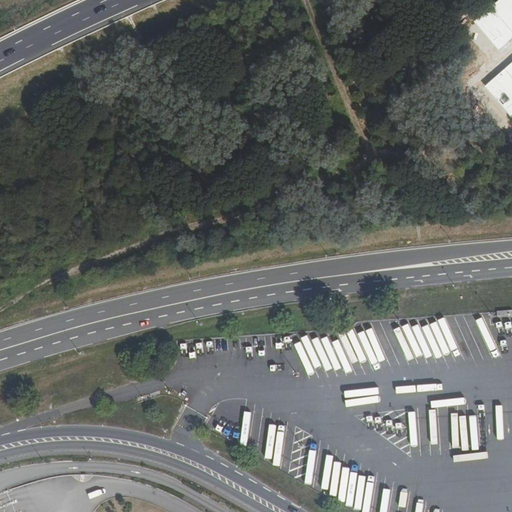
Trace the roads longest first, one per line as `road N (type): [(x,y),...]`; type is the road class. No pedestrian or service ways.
road 1 (tertiary): [(511,247),(319,269),(105,313),(0,345)]
road 2 (tertiary): [(0,363),(277,293),(511,268)]
road 3 (unclassified): [(296,511),(235,476),(138,437),(78,430),(0,440)]
road 4 (unclassified): [(0,455),(66,444),(153,454),(267,511)]
road 5 (motorway): [(0,60),(124,0)]
